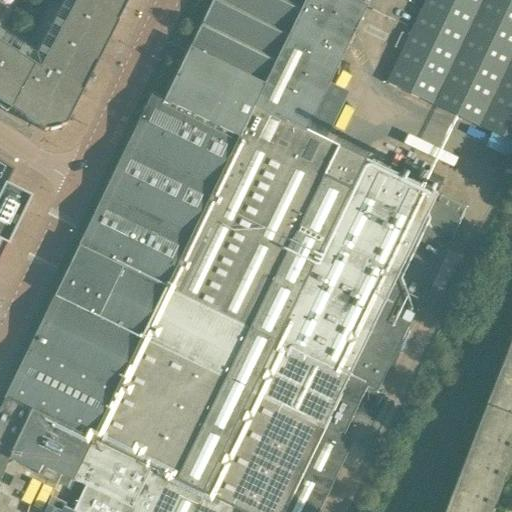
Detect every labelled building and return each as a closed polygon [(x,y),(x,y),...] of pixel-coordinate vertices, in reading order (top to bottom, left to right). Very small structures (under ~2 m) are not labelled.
[(12,384),(0,408),(0,479),(9,461),(37,475),(41,466),(85,487),(72,511),(71,511),(65,509),(67,505),(52,498),(45,511),(318,511),(352,443),(344,439),(369,388),(377,392),(456,230),(458,231),(468,210),(308,132),(314,120),(330,128),(341,106),(324,98),(368,8),(351,0),(212,0),(163,101),(152,95),(49,308),(12,384)] [(0,0),(0,102),(44,132),(66,125),(89,81),(95,68),(98,62),(112,35),(125,9),(130,0),(0,0)] [(175,0),(153,49),(182,62),(210,0),(175,0)] [(511,0),(424,0),(385,83),(511,143),(511,0)] [(0,262),(32,197),(7,185),(14,170),(0,160),(0,262)] [(491,511),(511,460),(511,351),(449,511),(491,511)] [(23,503),(27,490),(14,486),(10,498),(23,503)]
